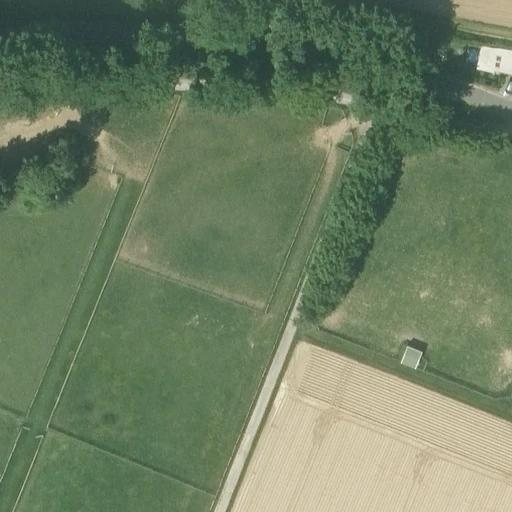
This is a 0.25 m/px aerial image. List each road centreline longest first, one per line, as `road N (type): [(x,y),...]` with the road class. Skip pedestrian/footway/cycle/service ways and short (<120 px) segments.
road 1 (tertiary): [(511,119),(401,76),(188,37),(0,39)]
road 2 (track): [(511,134),(284,92),(0,89)]
road 3 (track): [(215,511),(376,112)]
road 4 (track): [(511,40),(270,0)]
